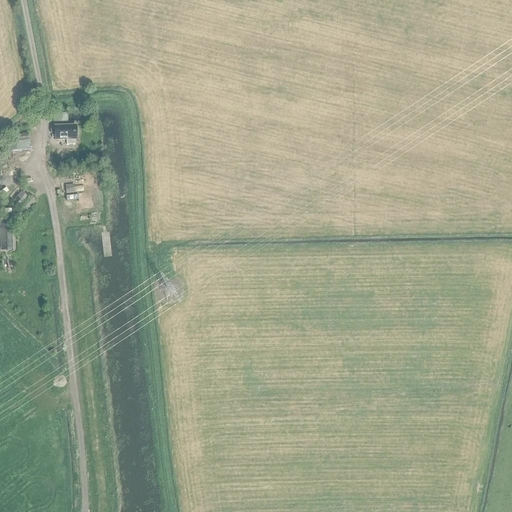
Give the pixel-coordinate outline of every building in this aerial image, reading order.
[(53,123),(67,122),(67,121),(67,113),(53,113),(53,123)] [(54,126),(54,141),(66,141),(66,145),(74,145),(74,141),(76,141),(76,126),(54,126)] [(9,151),(29,148),(27,133),(13,135),(14,143),(8,143),(9,151)] [(75,193),(74,185),(65,186),(65,193),(75,193)] [(6,188),(0,191),(0,197),(8,191),(6,188)] [(21,192),(13,200),(19,205),(27,196),(21,192)] [(10,222),(0,223),(0,246),(0,250),(12,249),(10,222)]
